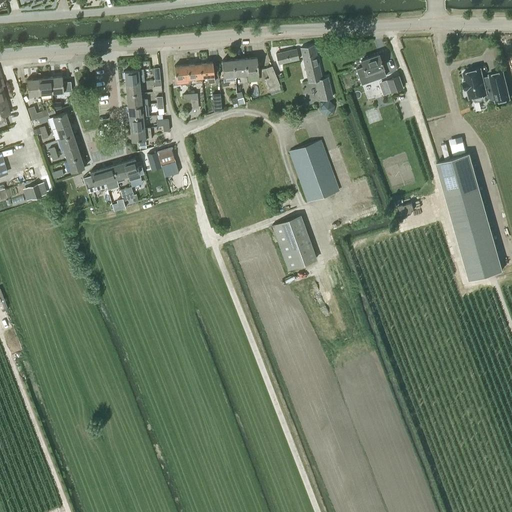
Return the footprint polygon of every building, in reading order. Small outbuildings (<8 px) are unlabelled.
[(322,79),(314,45),(300,48),(309,83),(315,81),(318,80),(322,79)] [(278,64),(298,60),(296,49),(276,53),(278,64)] [(361,84),(385,76),(383,69),(378,54),(360,61),(362,67),(356,69),(361,84)] [(245,58),(246,75),(258,74),(256,57),(245,58)] [(233,60),(235,76),(246,75),(245,58),(233,60)] [(233,60),(221,61),(223,81),(221,81),(221,85),(228,85),(228,81),(235,80),(235,76),(233,60)] [(199,64),(200,78),(214,77),(212,62),(199,64)] [(199,64),(187,65),(188,79),(189,79),(196,78),(196,81),(201,80),(200,78),(199,64)] [(175,80),(188,79),(187,65),(174,66),(175,80)] [(269,89),(279,84),(277,79),(275,76),(271,66),(265,69),(269,78),(265,80),(269,89)] [(139,81),(139,82),(143,81),(142,69),(124,71),(125,82),(139,81)] [(463,82),(465,90),(467,90),(469,99),(473,98),(473,100),(474,101),(476,102),(477,102),(480,101),(482,100),(483,99),(483,97),(483,95),(486,94),(486,93),(493,92),(495,103),(509,99),(503,72),(489,75),(489,77),(483,79),(480,69),(463,73),(465,81),(463,82)] [(0,73),(0,122),(6,121),(4,116),(10,114),(2,87),(4,86),(0,73)] [(50,77),(52,93),(63,92),(61,76),(50,77)] [(390,92),(402,88),(398,76),(386,80),(390,92)] [(38,78),(40,94),(52,93),(50,77),(38,78)] [(40,94),(38,78),(27,80),(28,96),(40,94)] [(322,79),(318,80),(323,99),(320,99),(320,98),(320,100),(332,97),(327,78),(322,79)] [(126,94),(140,92),(139,82),(139,81),(125,82),(126,94)] [(127,104),(147,102),(146,99),(141,99),(140,92),(126,94),(127,104)] [(190,93),(191,99),(192,111),(198,110),(196,92),(190,93)] [(147,102),(127,104),(128,116),(142,115),(143,116),(148,116),(147,102)] [(42,116),(42,110),(36,112),(33,105),(27,107),(32,120),(38,118),(42,116)] [(53,105),(46,108),(48,114),(54,112),(53,105)] [(56,128),(69,123),(65,112),(52,117),(56,128)] [(39,124),(50,120),(48,114),(42,116),(38,118),(39,124)] [(339,114),(328,119),(339,146),(350,141),(339,114)] [(130,128),(144,127),(143,116),(142,115),(128,116),(130,128)] [(60,139),(73,134),(69,123),(56,128),(60,139)] [(144,127),(130,128),(131,141),(150,139),(149,127),(144,128),(144,127)] [(63,150),(77,145),(73,134),(60,139),(63,150)] [(307,202),(338,191),(320,140),(289,151),(307,202)] [(67,160),(80,156),(77,145),(63,150),(67,160)] [(150,151),(152,165),(175,162),(174,148),(150,151)] [(469,280),(502,270),(469,154),(436,163),(469,280)] [(80,156),(67,160),(71,172),(84,167),(80,156)] [(135,159),(123,162),(127,175),(129,181),(140,178),(140,175),(143,174),(141,165),(137,166),(135,159)] [(122,177),(127,175),(123,162),(112,165),(116,179),(117,182),(123,180),(122,177)] [(101,168),(105,182),(116,179),(112,165),(101,168)] [(62,168),(52,172),(54,178),(64,174),(62,168)] [(105,182),(101,168),(90,172),(91,176),(86,177),(89,186),(93,185),(95,190),(106,186),(105,182)] [(31,199),(40,196),(36,184),(28,187),(31,199)] [(315,259),(299,216),(272,225),(288,269),(315,259)]
